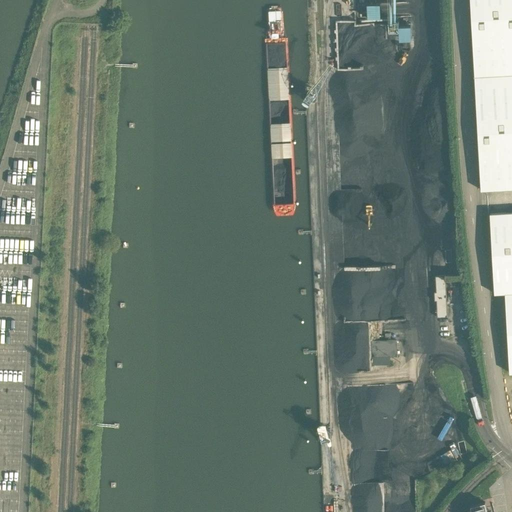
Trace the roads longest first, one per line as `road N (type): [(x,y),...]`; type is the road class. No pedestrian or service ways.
road 1 (unclassified): [(511,453),(500,421),(470,200),(462,0)]
road 2 (unknown): [(440,352),(431,270),(399,193),(393,126),(397,90),(429,0)]
